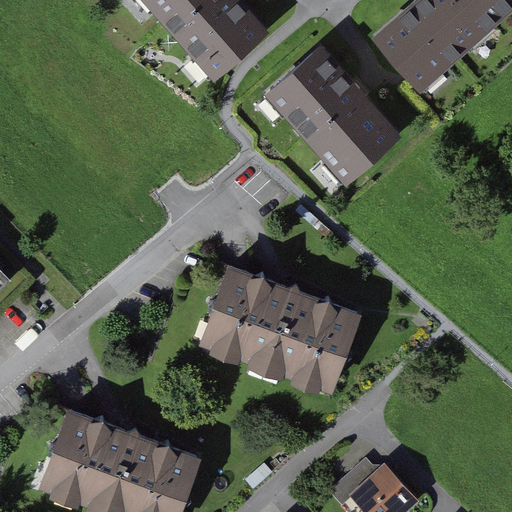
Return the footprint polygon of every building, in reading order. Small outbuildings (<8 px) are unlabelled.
[(291,0),(195,0),(248,55),(298,7),(291,0)] [(511,0),(424,0),(407,16),(459,70),(511,20),(511,0)] [(345,27),(300,70),(388,163),(434,120),(345,27)] [(0,294),(18,276),(0,258),(0,294)] [(243,268),(231,264),(204,341),(331,386),(359,309),(280,281),(243,268)] [(89,416),(73,411),(46,488),(113,511),(186,511),(205,458),(119,427),(89,416)] [(356,497),(370,511),(409,511),(424,498),(391,464),(356,497)]
